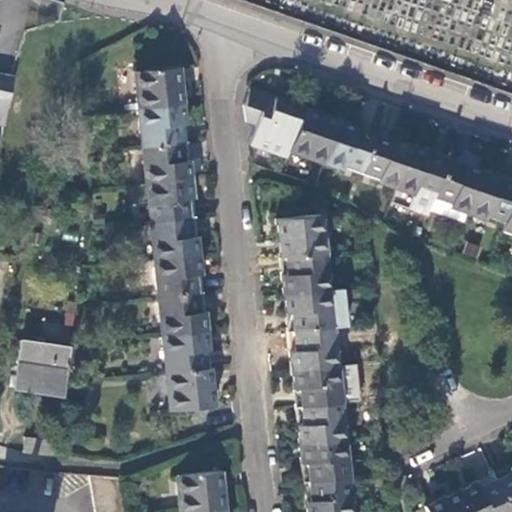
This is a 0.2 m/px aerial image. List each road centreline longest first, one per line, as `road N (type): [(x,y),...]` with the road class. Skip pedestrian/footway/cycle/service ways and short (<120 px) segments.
road 1 (unclassified): [(232,24),(219,77),(222,148),(260,511)]
road 2 (residential): [(511,120),(232,24)]
road 3 (residential): [(511,412),(393,467)]
